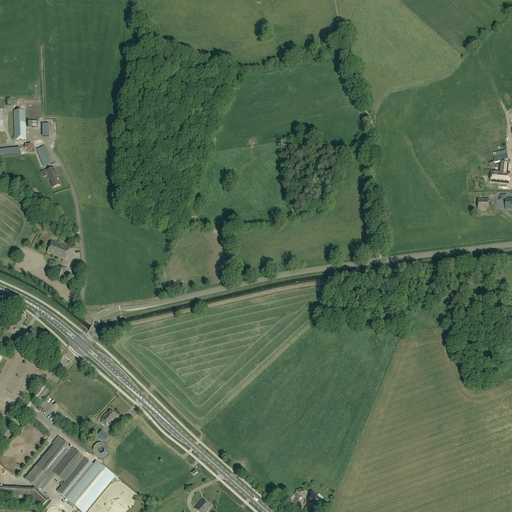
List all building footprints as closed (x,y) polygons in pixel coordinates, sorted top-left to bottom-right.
[(15,140),(26,140),(25,111),(14,111),(15,140)] [(43,167),(50,165),(41,141),(35,143),(43,167)] [(26,144),(28,151),(35,149),(33,143),(26,144)] [(509,184),(511,166),(500,165),(499,172),(492,171),(491,182),(509,184)] [(60,185),(57,176),(55,171),(54,171),(53,168),(46,170),(49,179),(50,179),(53,187),(60,185)] [(478,210),(489,209),(489,200),(478,200),(478,210)] [(64,260),(69,248),(52,241),(47,253),(64,260)] [(66,273),(67,267),(58,265),(56,270),(59,271),(58,273),(55,273),(54,278),(63,281),(65,275),(63,275),(64,272),(66,273)] [(19,331),(26,318),(24,317),(26,315),(20,312),(19,314),(18,313),(17,314),(14,313),(12,316),(14,318),(10,326),(19,331)] [(39,342),(44,333),(39,331),(36,330),(37,329),(32,326),(27,335),(32,338),(33,336),(35,337),(34,339),(39,342)] [(109,426),(117,416),(110,410),(101,419),(109,426)] [(103,443),(109,437),(102,431),(96,437),(103,443)] [(40,487),(42,489),(54,475),(52,473),(64,482),(57,492),(65,499),(81,511),(86,511),(115,477),(96,462),(92,467),(67,446),(68,445),(60,438),(25,479),(38,490),(40,487)] [(0,498),(18,499),(18,488),(0,487),(0,498)] [(317,507),(322,501),(316,496),(317,496),(312,491),(309,495),(311,496),(308,500),(311,504),(312,503),(317,507)] [(293,502),(291,501),(290,504),(295,507),(296,504),(295,504),(298,499),(299,499),(301,497),(297,494),(296,497),(293,502)] [(198,511),(205,511),(211,507),(203,500),(195,509),(198,511)]
